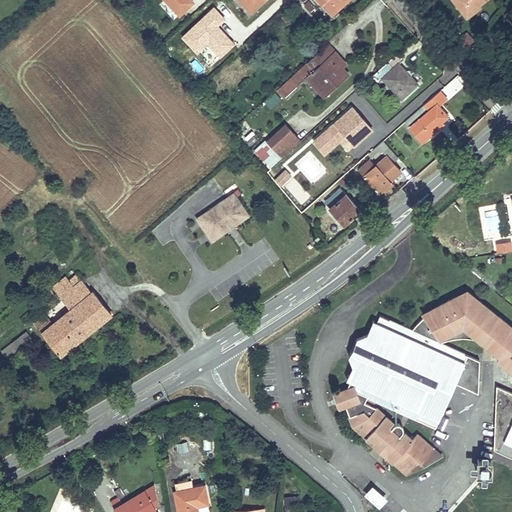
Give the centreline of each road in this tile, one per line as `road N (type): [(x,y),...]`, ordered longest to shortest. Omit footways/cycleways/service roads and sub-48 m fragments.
road 1 (primary): [(511,120),(338,269),(205,358)]
road 2 (primary): [(205,358),(0,474)]
road 3 (residential): [(355,511),(342,491),(226,391),(205,358)]
road 4 (residential): [(511,120),(405,0)]
road 5 (unknown): [(466,70),(370,154)]
